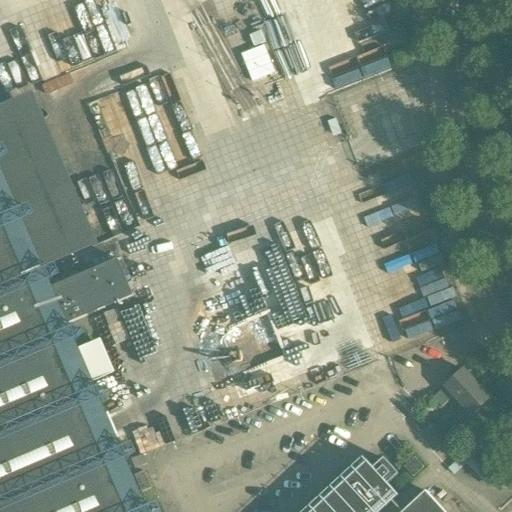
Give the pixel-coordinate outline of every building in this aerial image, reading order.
[(298,0),(261,16),(298,100),(385,65),(359,0),(298,0)] [(269,45),(245,50),(252,80),(275,75),(269,45)] [(0,511),(146,511),(68,325),(134,297),(118,260),(51,288),(0,164),(0,511)] [(490,399),(464,370),(446,387),(447,388),(435,399),(442,406),(454,395),(472,415),(490,399)] [(404,468),(413,478),(425,467),(416,457),(404,468)] [(310,511),(376,511),(385,504),(384,503),(396,492),(366,460),(310,511)] [(444,511),(426,492),(403,511),(444,511)]
